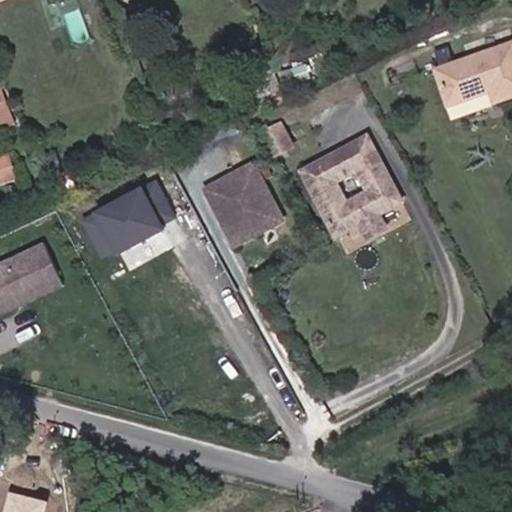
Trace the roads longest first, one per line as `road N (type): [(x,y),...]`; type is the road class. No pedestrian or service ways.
road 1 (unclassified): [(0,399),(427,511)]
road 2 (unknown): [(301,479),(323,434),(511,330)]
